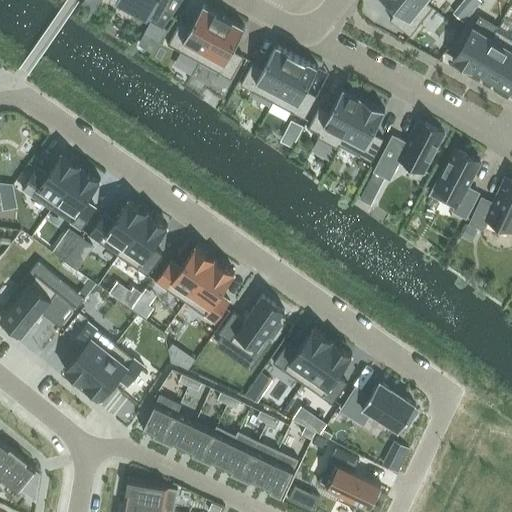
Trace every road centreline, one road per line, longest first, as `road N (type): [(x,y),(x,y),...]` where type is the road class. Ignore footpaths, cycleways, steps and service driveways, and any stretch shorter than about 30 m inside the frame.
road 1 (residential): [(0,97),(455,400),(394,511)]
road 2 (residential): [(511,145),(285,26)]
road 3 (residential): [(85,445),(137,450),(271,511)]
